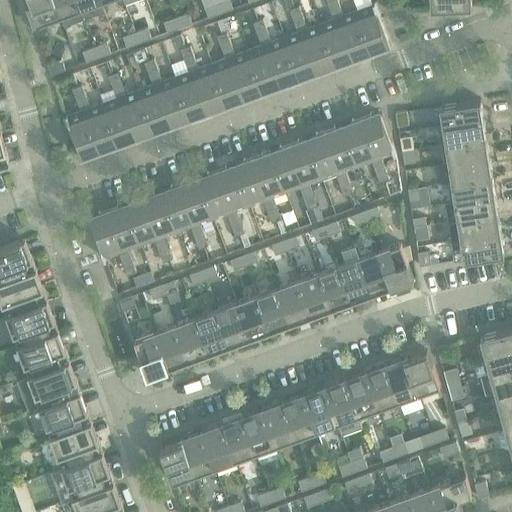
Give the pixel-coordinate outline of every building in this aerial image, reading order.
[(27,5),(34,26),(61,16),(55,0),(31,0),(33,3),(27,5)] [(85,18),(78,0),(55,0),(61,16),(65,26),(85,18)] [(105,11),(102,2),(101,0),(78,0),(85,18),(105,11)] [(234,8),(230,0),(221,0),(217,2),(221,12),(234,8)] [(396,0),(385,0),(386,9),(397,9),(396,0)] [(205,6),(209,17),(221,12),(217,2),(205,6)] [(357,10),(371,48),(391,45),(376,2),(374,2),(375,3),(357,10)] [(371,48),(357,10),(344,15),(340,4),(330,7),(334,18),(339,16),(354,59),(371,48)] [(295,7),(290,9),(294,20),(304,17),(299,5),(295,7)] [(193,23),(189,12),(176,17),(180,27),(193,23)] [(334,18),(321,23),(334,62),(354,59),(339,16),(334,18)] [(164,21),(168,32),(180,27),(176,17),(164,21)] [(298,31),(303,30),(317,72),(334,62),(321,23),(308,28),(304,17),(294,20),(298,31)] [(263,19),(254,22),(258,33),(268,30),(263,19)] [(140,42),(152,37),(148,27),(136,31),(140,42)] [(262,45),(267,43),(281,85),(298,75),(285,36),(272,41),(268,30),(258,33),(262,45)] [(303,30),(298,31),(285,36),(298,75),(317,72),(303,30)] [(136,31),(123,36),(127,46),(140,42),(136,31)] [(409,37),(406,31),(399,34),(402,40),(409,37)] [(231,43),(227,32),(218,35),(222,47),(231,43)] [(99,57),(112,52),(108,42),(95,46),(99,57)] [(226,58),(230,56),(246,98),(262,88),(249,49),(235,54),(231,43),(222,47),(226,58)] [(267,43),(262,45),(249,49),(262,88),(281,85),(267,43)] [(191,45),(181,49),(185,60),(195,56),(191,45)] [(95,46),(83,51),(87,61),(99,57),(95,46)] [(194,69),(209,112),(226,101),(213,63),(199,68),(195,56),(185,60),(189,71),(194,69)] [(230,56),(226,58),(213,63),(226,101),(246,98),(230,56)] [(154,58),(145,62),(149,73),(159,70),(154,58)] [(52,74),(66,69),(62,59),(48,64),(52,74)] [(194,69),(189,71),(176,76),(190,114),(209,112),(194,69)] [(153,84),(158,83),(173,125),(190,114),(176,76),(163,81),(159,70),(149,73),(153,84)] [(118,71),(109,75),(113,86),(122,83),(118,71)] [(117,97),(122,96),(137,138),(154,127),(140,89),(126,94),(122,83),(113,86),(114,88),(117,97)] [(158,83),(153,84),(140,89),(154,127),(173,125),(158,83)] [(82,84),(73,88),(77,99),(86,96),(82,84)] [(81,110),(86,109),(101,151),(118,140),(104,102),(90,107),(86,96),(77,99),(81,110)] [(117,97),(104,102),(118,140),(137,138),(122,96),(117,97)] [(481,99),(441,105),(444,125),(484,118),(481,99)] [(66,114),(67,116),(81,154),(101,151),(86,109),(81,110),(68,115),(67,114),(66,114)] [(407,110),(396,112),(398,126),(409,124),(407,110)] [(395,153),(396,152),(396,151),(382,113),(362,116),(377,158),(382,157),(395,152),(395,153)] [(362,116),(345,127),(359,165),(372,160),(377,173),(387,170),(382,157),(377,158),(362,116)] [(447,144),(487,137),(484,118),(444,125),(447,144)] [(341,171),(346,170),(359,165),(345,127),(326,129),(341,171)] [(309,140),(323,178),(336,173),(341,186),(350,183),(346,170),(341,171),(326,129),(309,140)] [(0,131),(0,166),(10,163),(2,131),(0,131)] [(409,136),(400,137),(402,151),(411,149),(409,136)] [(450,163),(490,156),(487,137),(447,144),(450,163)] [(305,185),(310,183),(323,178),(309,140),(290,143),(305,185)] [(290,143),(273,153),(287,191),(300,186),(305,199),(314,196),(310,183),(305,185),(290,143)] [(404,163),(413,162),(411,149),(402,151),(404,163)] [(273,196),(287,191),(273,153),(253,156),(269,198),(273,196)] [(253,156),(236,166),(250,205),(264,199),(268,211),(278,208),(273,196),(269,198),(253,156)] [(453,182),(493,175),(490,156),(450,163),(453,182)] [(237,209),(250,205),(236,166),(217,169),(232,211),(237,209)] [(217,169),(200,179),(214,218),(227,213),(231,224),(241,220),(237,209),(232,211),(217,169)] [(380,183),(390,179),(387,170),(377,173),(380,183)] [(456,201),(496,194),(493,175),(453,182),(456,201)] [(201,222),(214,218),(200,179),(181,182),(196,224),(201,222)] [(164,192),(178,230),(178,231),(191,226),(195,237),(205,234),(201,222),(196,224),(181,182),(164,192)] [(345,196),(354,192),(350,183),(341,186),(345,196)] [(419,187),(409,189),(410,201),(421,199),(419,187)] [(178,231),(178,230),(164,192),(145,195),(160,237),(165,236),(178,231)] [(456,201),(446,202),(449,221),(499,213),(496,194),(456,201)] [(145,195),(128,206),(142,244),(155,239),(159,250),(169,247),(165,236),(160,237),(145,195)] [(308,209),(318,205),(314,196),(305,199),(308,209)] [(369,221),(381,216),(378,205),(365,210),(369,221)] [(129,249),(142,244),(128,206),(109,208),(124,250),(129,249)] [(109,208),(91,219),(105,257),(119,252),(123,263),(133,260),(129,249),(124,250),(109,208)] [(272,222),(282,219),(278,208),(268,211),(272,222)] [(365,210),(353,214),(357,225),(369,221),(365,210)] [(452,240),(502,232),(499,213),(449,221),(452,240)] [(414,227),(426,225),(425,216),(413,217),(414,227)] [(241,220),(231,224),(236,235),(240,234),(245,232),(241,220)] [(328,235),(341,231),(337,220),(325,225),(328,235)] [(325,225),(312,229),(316,240),(328,235),(325,225)] [(426,225),(414,227),(414,228),(416,240),(428,238),(426,225)] [(456,260),(505,252),(502,232),(452,240),(456,260)] [(199,248),(209,245),(205,234),(195,237),(199,248)] [(288,250),(300,246),(297,235),(284,239),(288,250)] [(0,282),(37,269),(26,238),(0,247),(0,282)] [(284,239),(272,244),(275,254),(288,250),(284,239)] [(393,286),(414,278),(401,242),(380,250),(393,286)] [(341,251),(345,263),(339,265),(352,301),(373,293),(355,246),(341,251)] [(356,246),(355,246),(373,293),(393,286),(380,250),(360,257),(356,246)] [(163,262),(173,258),(169,247),(159,250),(163,262)] [(247,265),(259,261),(255,250),(243,254),(247,265)] [(431,264),(429,250),(418,251),(420,266),(431,264)] [(243,254),(230,259),(234,269),(247,265),(243,254)] [(127,275),(137,271),(133,260),(123,263),(127,275)] [(206,280),(218,275),(215,265),(202,269),(206,280)] [(332,308),(352,301),(339,265),(319,272),(332,308)] [(48,300),(37,269),(0,282),(0,295),(7,315),(48,300)] [(202,269),(190,274),(194,284),(206,280),(202,269)] [(154,280),(151,272),(145,275),(148,283),(154,280)] [(319,272),(299,280),(312,315),(332,308),(319,272)] [(166,294),(178,290),(174,279),(162,284),(166,294)] [(292,323),(312,315),(299,280),(278,287),(292,323)] [(162,284),(149,288),(153,299),(166,294),(162,284)] [(271,330),(292,323),(278,287),(258,294),(271,330)] [(136,305),(132,294),(120,299),(124,309),(136,305)] [(251,338),(271,330),(258,294),(237,302),(251,338)] [(7,315),(18,345),(59,330),(48,300),(7,315)] [(230,345),(251,338),(237,302),(217,309),(230,345)] [(210,353),(230,345),(217,309),(197,317),(210,353)] [(197,317),(177,324),(190,360),(210,353),(197,317)] [(169,367),(190,360),(177,324),(156,331),(169,367)] [(511,326),(481,335),(487,354),(511,347),(511,326)] [(18,345),(29,376),(70,361),(59,330),(18,345)] [(156,331),(135,339),(148,375),(169,367),(156,331)] [(448,344),(437,347),(441,361),(452,358),(448,344)] [(492,373),(511,367),(511,347),(487,354),(492,373)] [(441,386),(428,350),(406,358),(419,394),(441,386)] [(406,358),(386,365),(399,401),(400,401),(405,414),(424,407),(419,394),(406,358)] [(70,361),(29,376),(18,380),(29,410),(40,406),(81,391),(70,361)] [(379,408),(399,401),(386,365),(366,372),(379,408)] [(511,367),(492,373),(482,376),(487,394),(497,391),(511,387),(511,367)] [(456,368),(445,371),(448,385),(460,382),(456,368)] [(358,416),(379,408),(366,372),(345,380),(358,416)] [(358,416),(345,380),(325,387),(338,423),(342,435),(363,427),(358,416)] [(452,399),(464,396),(460,382),(448,385),(452,399)] [(325,387),(305,395),(318,431),(338,423),(325,387)] [(511,387),(497,391),(502,410),(511,407),(511,387)] [(93,422),(81,391),(40,406),(51,437),(93,422)] [(297,438),(318,431),(305,395),(284,402),(297,438)] [(277,446),(297,438),(284,402),(264,409),(277,446)] [(511,407),(502,410),(507,428),(511,427),(511,407)] [(463,408),(455,410),(458,422),(466,420),(463,408)] [(264,409),(243,417),(256,453),(261,465),(281,458),(277,446),(264,409)] [(243,417),(223,424),(236,460),(256,453),(243,417)] [(466,420),(458,422),(462,435),(472,432),(469,419),(466,420)] [(51,470),(51,471),(104,452),(93,422),(51,437),(62,466),(51,470)] [(216,468),(236,460),(223,424),(203,432),(216,468)] [(449,437),(445,426),(433,431),(437,442),(449,437)] [(511,446),(511,427),(507,428),(507,429),(502,430),(498,435),(501,446),(507,448),(511,446)] [(433,431),(421,435),(425,446),(437,442),(433,431)] [(203,432),(183,439),(195,475),(216,468),(203,432)] [(161,447),(174,483),(195,475),(183,439),(161,447)] [(444,457),(460,451),(457,440),(440,446),(444,457)] [(396,456),(409,452),(405,441),(392,446),(396,456)] [(392,446),(380,450),(384,461),(396,456),(392,446)] [(73,497),(115,482),(104,452),(51,471),(62,501),(73,497)] [(355,471),(368,466),(364,456),(352,460),(355,471)] [(402,472),(414,468),(411,457),(399,461),(402,472)] [(352,460),(340,465),(343,475),(355,471),(352,460)] [(399,461),(386,466),(390,477),(402,472),(399,461)] [(314,486),(327,481),(323,471),(310,475),(314,486)] [(362,487),(374,482),(370,472),(358,476),(362,487)] [(472,496),(466,474),(431,487),(439,511),(463,511),(459,500),(472,496)] [(310,475),(299,480),(303,490),(314,486),(310,475)] [(358,476),(345,481),(349,491),(362,487),(358,476)] [(475,483),(479,497),(490,494),(486,480),(475,483)] [(73,497),(78,511),(125,511),(115,482),(73,497)] [(274,501),(286,496),(282,486),(270,490),(274,501)] [(321,502),(333,497),(329,487),(317,491),(321,502)] [(439,511),(431,487),(410,494),(416,511),(439,511)] [(270,490),(258,495),(262,505),(274,501),(270,490)] [(317,491),(305,496),(308,506),(321,502),(317,491)] [(393,511),(416,511),(410,494),(390,502),(393,511)] [(231,511),(242,511),(246,511),(242,500),(229,505),(231,511)] [(278,511),(292,511),(288,502),(276,506),(278,511)] [(370,511),(393,511),(390,502),(370,509),(370,511)]
